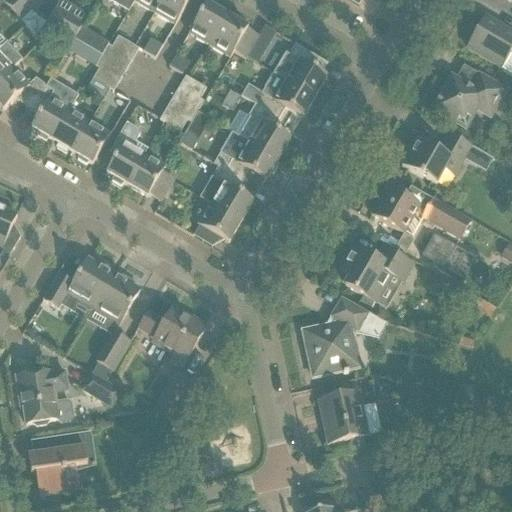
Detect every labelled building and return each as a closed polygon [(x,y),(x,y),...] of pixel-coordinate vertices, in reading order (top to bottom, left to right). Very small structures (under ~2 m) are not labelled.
[(31,16),(16,0),(6,0),(2,5),(21,25),(31,16)] [(35,0),(16,0),(31,16),(41,6),(35,0)] [(107,0),(106,2),(127,15),(134,4),(133,4),(135,0),(107,0)] [(135,0),(133,4),(134,4),(153,16),(162,0),(135,0)] [(162,0),(153,16),(174,28),(190,0),(162,0)] [(88,18),(60,1),(46,25),(74,42),(81,30),(88,18)] [(206,6),(195,24),(188,37),(208,49),(226,19),(223,16),(225,13),(215,8),(213,11),(206,6)] [(226,19),(208,49),(229,61),(233,55),(246,33),(247,31),(226,19)] [(466,51),(483,61),(500,71),(510,55),(511,56),(511,36),(489,23),(485,30),(480,27),(466,51)] [(74,42),(101,58),(108,46),(81,30),(74,42)] [(246,33),(233,55),(244,62),(257,39),(246,33)] [(117,40),(111,50),(132,63),(138,52),(117,40)] [(142,54),(157,58),(160,47),(145,43),(142,54)] [(6,45),(0,50),(0,82),(13,71),(12,71),(22,62),(6,45)] [(272,76),(283,83),(283,82),(314,101),(326,80),(298,64),(305,53),(294,47),(288,57),(285,56),(272,76)] [(107,48),(101,59),(125,73),(132,63),(111,50),(107,48)] [(94,70),(98,72),(119,84),(125,73),(101,59),(94,70)] [(13,71),(0,82),(0,109),(3,113),(15,102),(26,111),(45,89),(35,81),(28,88),(13,71)] [(119,84),(98,72),(92,82),(113,95),(119,84)] [(255,106),(254,107),(278,122),(284,111),(301,121),(314,101),(283,82),(283,83),(272,76),(261,96),(247,88),(241,98),(255,106)] [(431,113),(448,123),(464,132),(474,116),(470,114),(475,106),(492,116),(505,93),(478,78),(474,84),(475,89),(474,90),(470,91),(455,82),(448,84),(431,113)] [(185,79),(178,90),(202,104),(203,103),(199,101),(204,91),(185,79)] [(45,89),(26,111),(36,120),(30,131),(38,136),(36,139),(45,144),(47,141),(51,144),(69,113),(77,98),(50,83),(46,90),(45,89)] [(178,90),(172,101),(196,115),(202,104),(178,90)] [(172,101),(166,111),(185,123),(186,122),(190,124),(196,115),(172,101)] [(257,125),(246,144),(246,145),(277,163),(289,142),(272,132),(278,122),(254,107),(247,119),(257,125)] [(166,111),(159,122),(179,134),(185,123),(166,111)] [(69,113),(51,144),(67,153),(71,155),(89,125),(69,113)] [(89,125),(71,155),(91,168),(109,137),(89,125)] [(115,159),(105,176),(113,180),(111,184),(120,189),(122,186),(126,188),(144,158),(134,152),(135,150),(134,145),(139,137),(138,133),(126,126),(108,155),(115,159)] [(212,167),(217,170),(241,184),(247,173),(265,184),(269,176),(272,177),(277,168),(275,167),(277,163),(246,145),(246,144),(231,135),(212,167)] [(406,151),(405,157),(407,158),(401,169),(421,181),(422,180),(432,186),(440,172),(453,180),(464,162),(484,173),(491,162),(465,146),(448,136),(438,154),(417,142),(415,144),(413,143),(409,146),(406,151)] [(144,158),(126,188),(146,200),(147,199),(161,176),(164,170),(144,158)] [(217,170),(199,200),(210,206),(209,207),(240,225),(252,205),(235,194),(241,184),(217,170)] [(161,176),(147,199),(160,206),(173,183),(161,176)] [(370,218),(387,228),(403,237),(411,223),(418,228),(422,222),(458,243),(469,224),(432,202),(425,213),(386,191),(370,218)] [(209,207),(207,210),(197,227),(228,246),(240,225),(209,207)] [(0,251),(1,252),(16,219),(0,211),(0,251)] [(500,260),(511,267),(511,248),(508,246),(500,260)] [(344,289),(361,299),(374,306),(391,279),(402,285),(413,267),(382,251),(376,263),(352,249),(339,272),(350,278),(344,289)] [(57,277),(42,304),(58,313),(66,298),(92,313),(114,276),(97,265),(96,267),(87,262),(72,286),(57,277)] [(114,276),(92,313),(118,329),(129,310),(139,293),(130,288),(131,286),(114,276)] [(468,308),(490,321),(496,311),(474,298),(468,308)] [(312,381),(331,377),(353,372),(353,371),(357,369),(359,365),(358,361),(355,358),(350,357),(348,345),(349,345),(352,340),(350,331),(362,328),(369,317),(357,311),(340,300),(328,321),(329,322),(326,326),(326,329),(302,335),(312,381)] [(137,331),(152,341),(174,354),(168,365),(180,372),(206,330),(200,326),(199,328),(171,312),(163,323),(148,314),(137,331)] [(97,366),(90,378),(105,386),(111,375),(129,345),(113,335),(95,365),(97,366)] [(20,398),(25,428),(32,426),(32,427),(36,430),(45,428),(47,424),(57,423),(60,426),(69,424),(72,421),(70,407),(66,404),(55,406),(53,392),(66,390),(64,375),(51,377),(50,375),(15,380),(18,398),(20,398)] [(152,415),(165,422),(166,423),(189,384),(175,376),(152,415)] [(105,386),(90,378),(81,394),(110,411),(120,395),(105,386)] [(407,393),(423,396),(424,388),(409,385),(407,393)] [(474,403),(473,403),(470,389),(452,393),(459,428),(477,424),(476,419),(477,419),(474,403)] [(358,394),(336,399),(317,403),(327,448),(367,440),(358,394)] [(489,422),(501,419),(496,401),(485,403),(489,422)] [(56,456),(27,460),(30,477),(38,476),(38,482),(35,483),(38,498),(77,492),(75,473),(85,470),(86,470),(94,468),(89,437),(81,438),(54,442),(56,456)]
